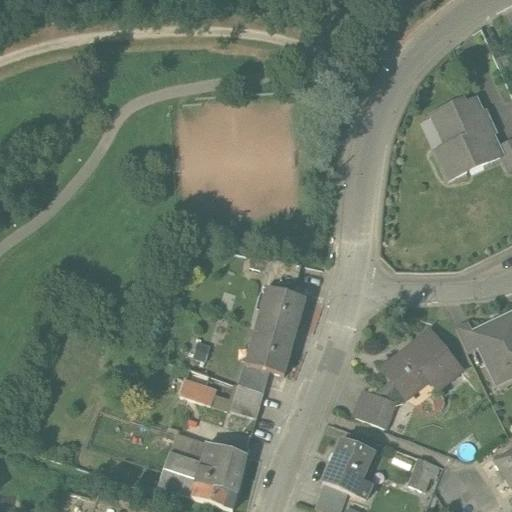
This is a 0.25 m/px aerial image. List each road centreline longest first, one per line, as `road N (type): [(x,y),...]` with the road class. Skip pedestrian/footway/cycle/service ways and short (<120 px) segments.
road 1 (residential): [(351,291),(371,143),(388,97),(410,59),(486,0)]
road 2 (residential): [(274,511),(351,291)]
road 3 (residential): [(351,291),(408,297),(511,283)]
